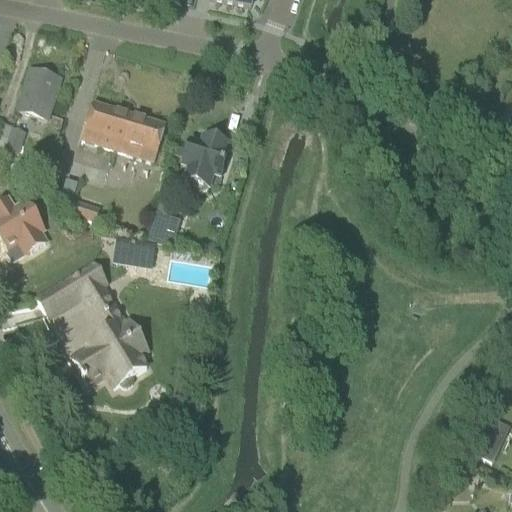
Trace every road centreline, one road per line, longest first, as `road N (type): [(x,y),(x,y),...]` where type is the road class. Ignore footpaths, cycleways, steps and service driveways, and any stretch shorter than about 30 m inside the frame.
road 1 (residential): [(511,237),(427,155),(294,71),(267,63)]
road 2 (residential): [(267,63),(0,8)]
